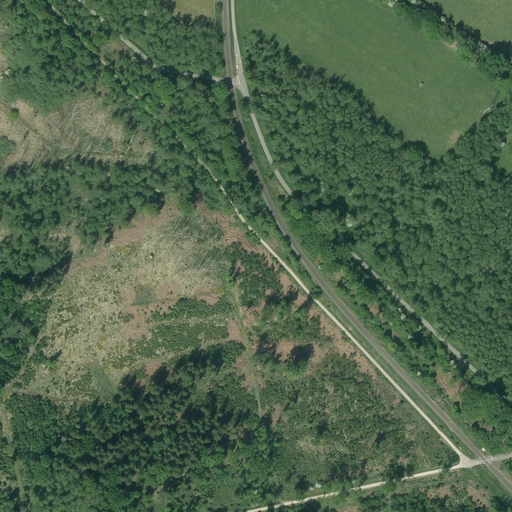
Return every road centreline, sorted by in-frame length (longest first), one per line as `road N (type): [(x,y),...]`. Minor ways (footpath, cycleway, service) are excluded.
road 1 (track): [(45,0),(468,463)]
road 2 (unknown): [(50,0),(470,463)]
road 3 (unclassified): [(244,85),(299,205),(511,401)]
road 4 (track): [(242,511),(511,455)]
road 5 (unclassified): [(244,85),(153,65),(82,0)]
